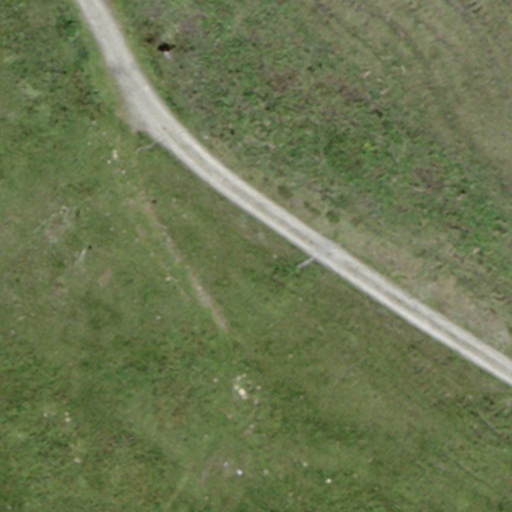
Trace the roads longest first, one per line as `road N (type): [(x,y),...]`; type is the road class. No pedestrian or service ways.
road 1 (track): [(511,367),(127,101)]
road 2 (track): [(153,511),(179,490),(239,359),(134,198),(127,101)]
